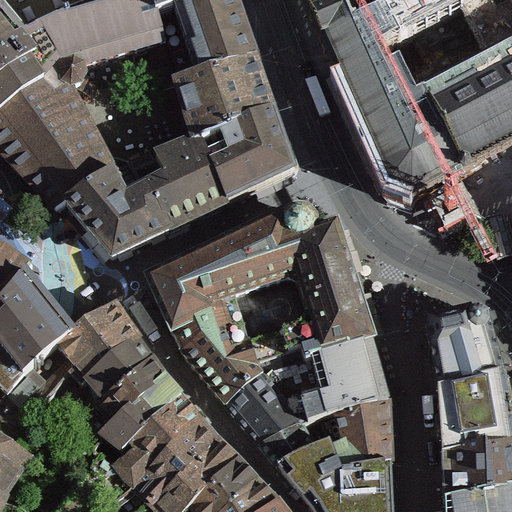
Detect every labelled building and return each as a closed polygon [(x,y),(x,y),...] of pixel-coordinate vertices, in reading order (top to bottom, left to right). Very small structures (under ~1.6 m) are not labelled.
[(150,0),(0,0),(0,55),(22,41),(65,21),(61,12),(95,0),(109,0),(112,11),(151,1),(150,0)] [(150,0),(151,1),(112,11),(109,0),(95,0),(61,12),(65,21),(22,41),(0,55),(0,152),(55,210),(65,204),(131,166),(134,171),(155,163),(150,153),(113,172),(92,133),(69,90),(72,90),(74,90),(78,89),(80,90),(82,85),(86,79),(84,78),(84,76),(83,73),(80,70),(83,69),(137,54),(148,51),(160,92),(175,88),(255,66),(236,11),(232,0),(150,0)] [(304,0),(311,17),(347,0),(304,0)] [(511,0),(347,0),(311,17),(309,18),(318,38),(322,44),(340,84),(389,193),(401,197),(413,201),(463,175),(464,177),(471,174),(470,173),(511,150),(511,0)] [(194,148),(200,146),(273,117),(263,90),(259,77),(255,66),(175,88),(160,92),(166,113),(174,139),(179,137),(190,140),(192,140),(194,148)] [(273,117),(200,146),(227,208),(294,177),(285,150),(273,117)] [(148,149),(150,153),(155,163),(134,171),(145,190),(169,235),(191,225),(227,208),(200,146),(194,148),(192,140),(190,140),(179,137),(174,139),(148,149)] [(131,166),(65,204),(109,257),(112,262),(117,259),(129,254),(169,235),(145,190),(134,171),(131,166)] [(371,344),(357,298),(357,297),(356,294),(352,283),(351,279),(351,278),(348,269),(335,232),(317,238),(316,234),(317,234),(317,233),(314,222),(311,223),(307,219),(305,218),(301,217),(298,217),(294,218),(290,220),(287,223),(286,225),(283,224),(282,221),(227,247),(190,263),(183,266),(184,267),(168,274),(157,279),(150,282),(148,283),(151,288),(155,298),(158,304),(163,315),(166,321),(167,323),(171,331),(173,336),(182,355),(184,359),(194,371),(200,377),(202,380),(208,386),(210,389),(215,396),(218,398),(223,405),(226,409),(263,378),(371,346),(370,344),(371,344)] [(0,306),(24,278),(30,270),(9,256),(3,252),(0,255),(0,306)] [(0,406),(30,372),(57,349),(72,338),(37,295),(24,278),(0,306),(0,406)] [(88,386),(104,405),(97,410),(89,418),(74,437),(80,441),(94,451),(102,440),(121,455),(130,447),(181,401),(166,383),(158,373),(151,365),(138,346),(140,345),(137,341),(126,325),(117,313),(114,308),(96,319),(97,321),(72,338),(57,349),(69,364),(46,388),(30,372),(0,406),(0,413),(22,427),(32,416),(34,417),(37,416),(55,397),(56,394),(71,376),(80,386),(78,388),(81,391),(88,386)] [(477,320),(478,318),(475,317),(474,317),(472,316),(471,316),(471,315),(468,316),(468,318),(458,320),(458,318),(455,319),(455,321),(445,323),(444,321),(441,322),(442,324),(432,326),(431,324),(428,325),(429,326),(426,327),(427,329),(427,332),(430,350),(431,353),(432,358),(434,371),(434,374),(437,391),(438,394),(439,409),(442,460),(486,451),(487,456),(511,449),(511,424),(507,395),(504,378),(503,375),(500,364),(500,362),(499,360),(494,343),(494,340),(491,330),(490,327),(489,326),(488,325),(488,324),(485,323),(484,324),(477,320)] [(371,346),(263,378),(226,409),(233,417),(260,450),(301,430),(335,419),(388,407),(378,372),(371,346)] [(206,431),(201,425),(187,409),(181,401),(130,447),(138,455),(132,460),(128,460),(116,473),(133,490),(103,511),(102,511),(184,511),(189,508),(238,464),(224,450),(218,444),(206,431)] [(389,421),(388,407),(335,419),(301,430),(314,454),(329,448),(341,477),(391,469),(389,421)] [(314,454),(301,430),(260,450),(266,457),(277,471),(314,454)] [(0,495),(5,498),(31,457),(0,439),(0,495)] [(329,448),(314,454),(277,471),(286,481),(311,511),(393,511),(392,490),(391,469),(341,477),(329,448)] [(511,449),(487,456),(486,451),(442,460),(444,506),(445,506),(445,507),(511,494),(511,449)] [(238,464),(189,508),(191,511),(223,511),(256,483),(244,471),(238,464)] [(264,491),(256,483),(223,511),(269,511),(278,506),(264,491)] [(511,511),(511,494),(445,507),(444,510),(444,511),(511,511)] [(77,511),(84,505),(73,497),(60,511),(77,511)]
